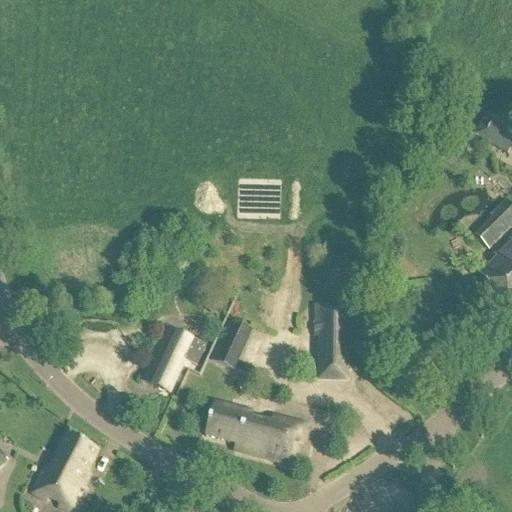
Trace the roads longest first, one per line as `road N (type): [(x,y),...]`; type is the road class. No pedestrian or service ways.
road 1 (tertiary): [(179,470),(66,394),(7,323)]
road 2 (unclassified): [(310,511),(446,421)]
